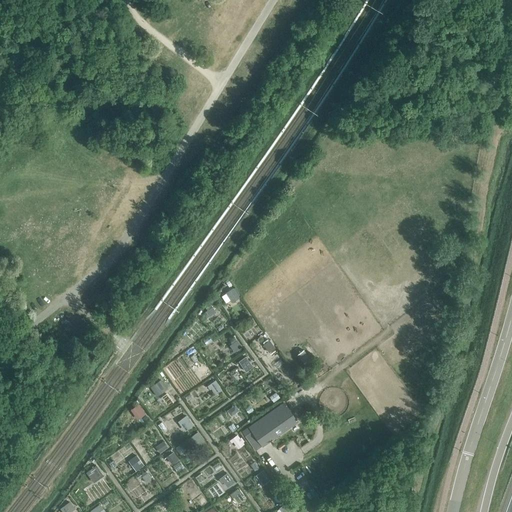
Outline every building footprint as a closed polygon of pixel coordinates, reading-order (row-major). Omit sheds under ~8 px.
[(225,293),(231,302),(239,297),(233,288),(225,293)] [(212,306),(202,313),(206,319),(209,316),(210,317),(217,312),(212,306)] [(234,352),(242,347),(237,340),(236,340),(235,339),(230,342),(231,344),(229,345),(234,352)] [(275,348),(269,340),(268,339),(263,342),(264,343),(263,343),(263,344),(269,353),(275,348)] [(252,363),(247,357),(241,361),(246,368),(252,363)] [(208,371),(203,364),(197,368),(202,375),(208,371)] [(153,385),(160,394),(166,390),(162,383),(160,380),(153,385)] [(222,390),(215,380),(207,386),(210,389),(211,389),(215,394),(222,390)] [(138,403),(130,409),(137,419),(145,413),(138,403)] [(284,404),(249,428),(243,432),(256,450),(296,422),(284,404)] [(249,414),(253,410),(250,405),(245,409),(249,414)] [(233,417),(240,412),(235,406),(229,411),(233,417)] [(181,423),(183,422),(187,428),(193,424),(187,415),(179,420),(181,423)] [(205,441),(198,431),(189,437),(192,441),(194,440),(198,446),(205,441)] [(240,437),(238,434),(230,440),(232,443),(234,442),(238,448),(244,443),(243,442),(244,441),(241,437),(240,437)] [(163,441),(155,447),(160,453),(168,447),(163,441)] [(166,456),(172,464),(179,460),(173,452),(166,456)] [(136,470),(145,465),(137,453),(129,459),(136,470)] [(90,483),(95,480),(93,477),(98,473),(95,469),(85,476),(90,483)] [(264,470),(256,475),(263,485),(270,480),(264,470)] [(147,473),(141,477),(146,483),(151,479),(147,473)] [(219,479),(222,483),(223,482),(227,487),(235,482),(228,473),(219,479)] [(237,489),(230,494),(233,498),(234,497),(239,502),(244,498),(242,496),(244,495),(240,490),(239,491),(237,489)] [(204,494),(197,499),(201,506),(209,501),(204,494)] [(70,501),(61,508),(60,508),(62,511),(70,511),(75,508),(70,501)] [(294,511),(295,511),(288,502),(279,508),(282,511),(294,511)] [(91,509),(92,511),(104,511),(105,511),(99,503),(91,509)]
